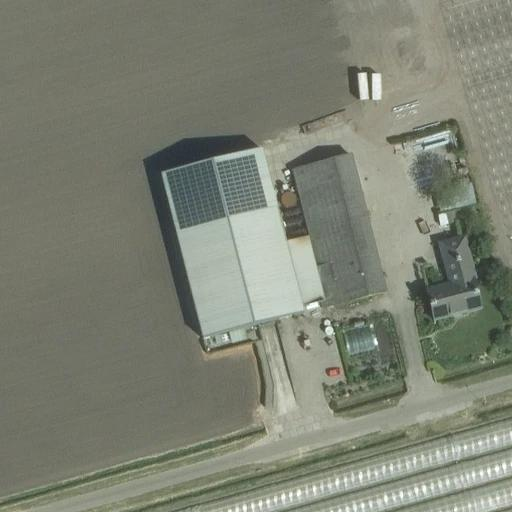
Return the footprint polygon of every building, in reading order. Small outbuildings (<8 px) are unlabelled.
[(434,166),(465,158),(460,140),(429,148),(434,166)] [(202,340),(257,326),(302,315),(301,309),(325,302),(326,308),(385,293),(350,156),(344,158),(292,171),(309,237),(284,244),(261,150),(160,176),(202,340)] [(407,174),(407,184),(433,183),(433,174),(407,174)] [(446,218),(483,210),(479,189),(442,196),(446,218)] [(463,227),(460,216),(443,222),(447,232),(463,227)] [(464,237),(438,244),(444,265),(446,265),(450,284),(425,290),(433,322),(480,310),(472,280),(474,279),(464,237)] [(352,334),(353,356),(379,355),(378,332),(352,334)] [(511,422),(65,511),(403,511),(476,498),(478,511),(479,511),(511,505),(511,422)]
